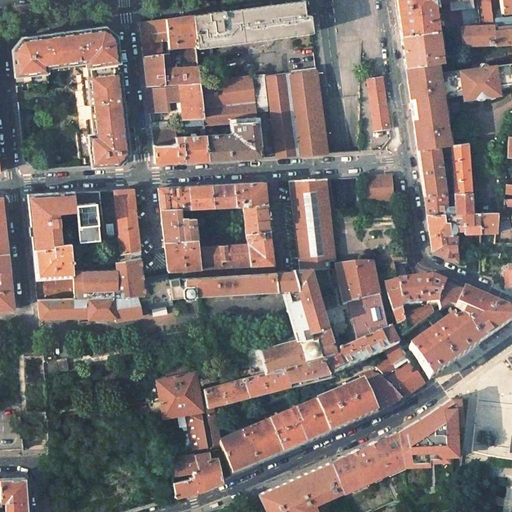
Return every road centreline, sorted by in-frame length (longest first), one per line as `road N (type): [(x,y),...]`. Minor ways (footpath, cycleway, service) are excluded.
road 1 (primary): [(511,282),(0,239)]
road 2 (primary): [(0,260),(511,302)]
road 3 (tertiary): [(349,511),(346,209),(324,0)]
road 4 (residential): [(164,511),(405,410),(511,339)]
road 5 (residential): [(511,301),(424,261),(405,161)]
road 6 (residential): [(143,177),(124,0)]
road 7 (residential): [(13,184),(26,321),(0,322)]
road 8 (residential): [(405,161),(383,0)]
road 9 (residential): [(143,177),(274,169)]
road 10 (residential): [(274,169),(405,161)]
road 11 (residential): [(13,184),(143,177)]
road 12 (residential): [(0,59),(13,184)]
